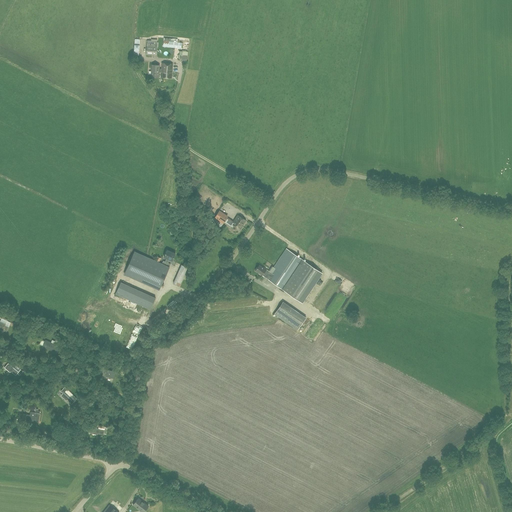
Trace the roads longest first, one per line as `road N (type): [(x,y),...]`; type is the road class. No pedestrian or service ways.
road 1 (unclassified): [(117,464),(150,337),(232,259),(299,173),(329,169),(511,210)]
road 2 (track): [(510,414),(382,511)]
road 3 (track): [(0,341),(75,371),(132,412)]
road 4 (track): [(511,269),(510,414)]
